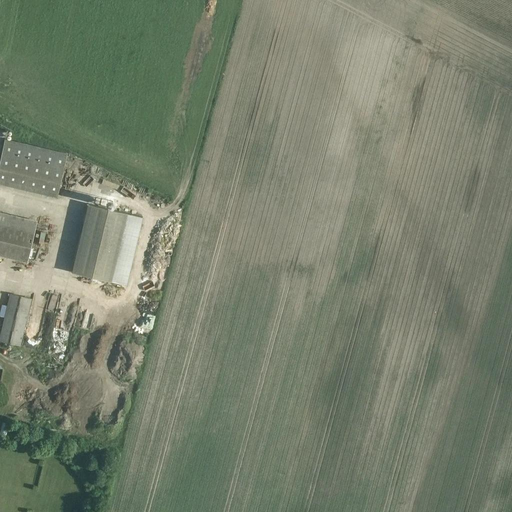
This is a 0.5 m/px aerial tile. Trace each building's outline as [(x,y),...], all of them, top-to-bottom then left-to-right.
[(4,139),(0,156),(0,184),(56,197),(66,153),(4,139)] [(87,204),(71,272),(110,282),(126,214),(87,204)] [(0,256),(26,263),(37,220),(0,211),(0,256)] [(31,298),(22,295),(10,292),(0,330),(0,340),(20,345),(31,298)] [(72,354),(73,339),(53,338),(53,353),(72,354)]
